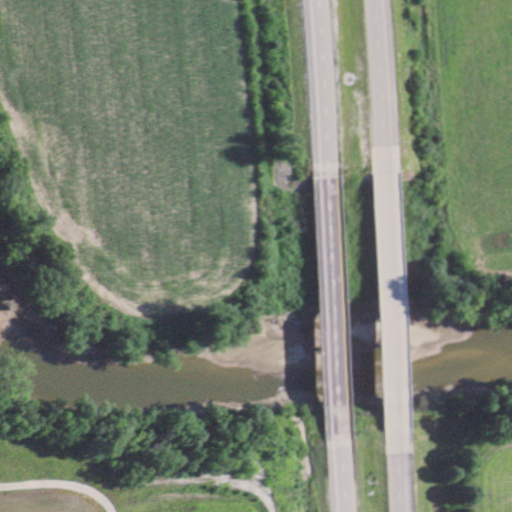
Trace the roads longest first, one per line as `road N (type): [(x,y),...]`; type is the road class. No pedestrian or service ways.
road 1 (trunk): [(323,167),(340,435)]
road 2 (trunk): [(399,426),(382,171)]
road 3 (trunk): [(382,171),(371,0)]
road 4 (trunk): [(312,0),(323,167)]
